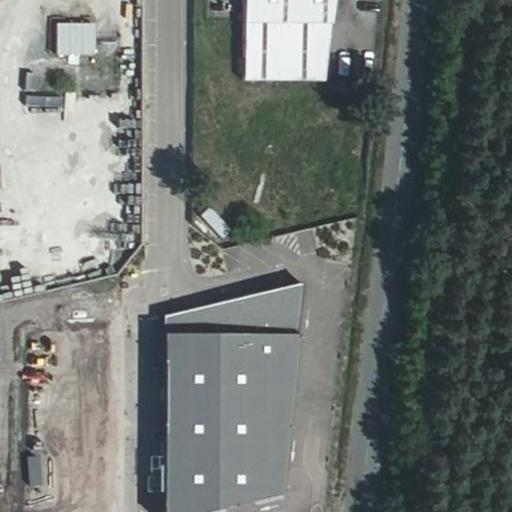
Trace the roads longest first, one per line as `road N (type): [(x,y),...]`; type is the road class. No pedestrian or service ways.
road 1 (unclassified): [(363,511),(423,0)]
road 2 (unknown): [(170,0),(167,296)]
